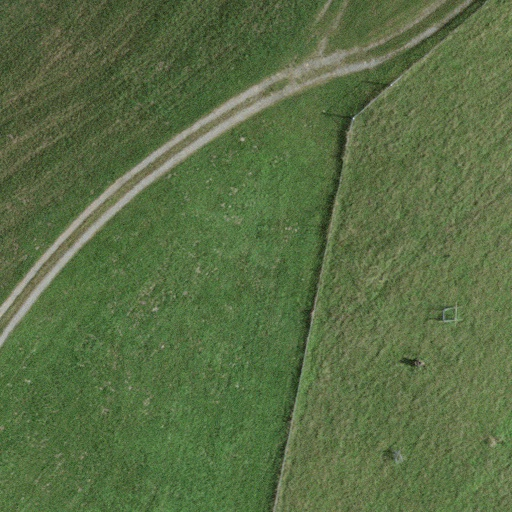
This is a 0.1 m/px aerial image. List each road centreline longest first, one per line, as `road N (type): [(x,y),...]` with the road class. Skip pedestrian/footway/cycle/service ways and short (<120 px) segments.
road 1 (track): [(322,70),(263,89),(108,207),(0,322)]
road 2 (track): [(453,0),(408,37),(322,70)]
